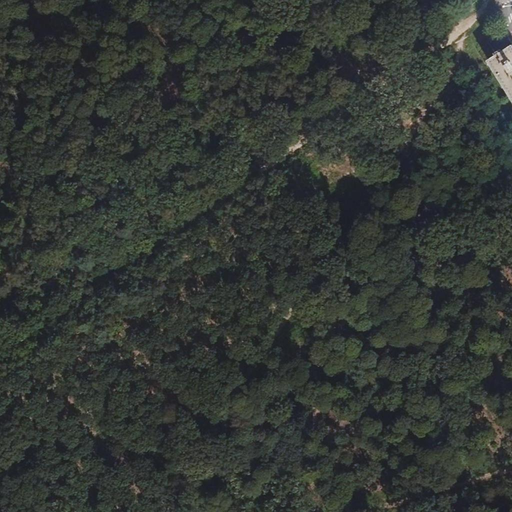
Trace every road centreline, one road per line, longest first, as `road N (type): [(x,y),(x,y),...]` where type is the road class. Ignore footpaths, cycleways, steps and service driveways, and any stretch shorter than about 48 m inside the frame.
road 1 (track): [(452,41),(419,114),(324,263),(150,511)]
road 2 (track): [(452,41),(247,156),(0,337)]
road 3 (unknown): [(355,511),(511,462)]
road 4 (track): [(242,0),(367,87)]
